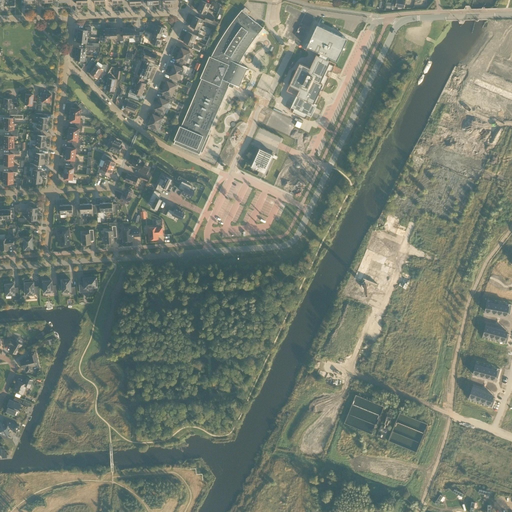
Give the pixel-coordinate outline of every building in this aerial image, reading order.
[(199,5),(208,9),(210,4),(201,0),(199,5)] [(206,14),(208,9),(199,5),(197,10),(206,14)] [(459,24),(463,23),(471,8),(469,5),(465,5),(458,20),(459,24)] [(242,10),(248,16),(251,12),(245,7),(242,10)] [(475,20),(476,22),(479,20),(485,8),(484,7),(482,7),(475,20)] [(256,22),(248,16),(242,10),(241,10),(236,16),(232,22),(228,28),(223,34),(219,41),(218,43),(214,50),(211,57),(209,56),(200,78),(202,79),(209,82),(207,85),(210,86),(211,84),(217,87),(220,87),(220,86),(227,89),(228,86),(232,87),(233,84),(238,86),(246,67),(238,64),(241,59),(244,53),(248,47),(252,41),(257,35),(263,28),(256,22)] [(192,21),(201,25),(203,20),(195,16),(192,21)] [(199,30),(201,25),(192,21),(190,26),(199,30)] [(154,34),(160,36),(161,33),(164,34),(164,32),(165,32),(166,28),(165,28),(157,25),(154,34)] [(78,36),(87,37),(88,33),(91,33),(91,27),(85,27),(85,30),(79,29),(78,29),(78,33),(78,36)] [(135,33),(135,27),(129,28),(129,38),(135,37),(135,40),(138,40),(138,33),(135,33)] [(105,38),(111,38),(111,28),(105,29),(105,35),(102,35),(102,41),(106,41),(105,38)] [(120,41),(120,34),(117,34),(117,28),(111,28),(111,38),(117,38),(117,41),(120,41)] [(123,38),(129,38),(129,28),(123,28),(123,34),(120,34),(120,41),(124,41),(123,38)] [(194,40),(195,38),(196,35),(188,32),(186,37),(194,40)] [(159,39),(160,36),(154,34),(150,43),(159,46),(160,46),(161,42),(161,40),(159,39)] [(296,70),(289,85),(299,90),(296,95),(295,97),(291,107),(294,108),(292,112),(299,116),(302,117),(305,119),(306,119),(308,114),(311,116),(311,115),(315,107),(320,96),(318,95),(320,90),(323,91),(329,77),(326,76),(329,71),(331,72),(334,66),(329,63),(331,59),(337,61),(342,50),(311,35),(303,52),(308,54),(314,57),(310,68),(299,63),(296,70)] [(87,42),(87,37),(78,36),(78,38),(77,38),(77,42),(78,42),(86,43),(85,45),(95,46),(99,47),(99,44),(87,42)] [(192,46),(194,40),(186,37),(184,42),(192,46)] [(94,51),(95,46),(85,45),(85,48),(77,47),(76,47),(76,51),(76,53),(85,54),(86,52),(88,52),(88,50),(94,51)] [(179,53),(188,57),(190,52),(188,51),(189,48),(183,46),(182,48),(181,48),(179,53)] [(144,57),(154,60),(156,55),(150,52),(151,50),(144,47),(143,50),(146,51),(144,57)] [(186,63),(188,57),(179,53),(176,59),(177,59),(176,62),(183,65),(184,62),(186,63)] [(150,63),(142,59),(139,67),(150,72),(152,66),(151,66),(149,65),(150,63)] [(182,68),(183,65),(176,62),(175,65),(174,64),(172,70),(181,74),(183,68),(182,68)] [(103,64),(101,68),(96,64),(90,73),(97,78),(102,71),(106,72),(107,65),(103,64)] [(148,77),(150,72),(139,67),(136,75),(144,78),(145,76),(147,76),(148,77)] [(178,79),(181,74),(172,70),(169,75),(170,76),(169,79),(176,81),(175,81),(176,78),(178,79)] [(143,89),(146,84),(143,83),(144,80),(135,77),(133,81),(136,83),(135,86),(143,89)] [(104,88),(105,89),(106,89),(106,90),(114,91),(116,79),(108,78),(107,86),(106,86),(105,86),(104,86),(104,87),(104,88)] [(178,83),(176,81),(169,79),(168,81),(167,81),(164,86),(174,90),(176,85),(177,85),(178,83)] [(220,105),(227,89),(220,86),(220,87),(217,87),(211,84),(210,86),(207,85),(209,82),(202,79),(181,126),(180,125),(174,139),(175,140),(174,143),(199,154),(200,152),(202,152),(210,135),(208,134),(220,105)] [(141,95),(143,89),(135,86),(134,90),(130,89),(129,94),(134,96),(135,93),(141,95)] [(173,100),(174,98),(172,98),(173,96),(171,96),(174,90),(164,86),(162,92),(163,92),(162,95),(173,100)] [(42,102),(51,103),(51,94),(43,93),(43,97),(39,97),(38,105),(42,105),(42,102)] [(34,95),(26,94),(25,104),(30,105),(29,108),(36,109),(37,101),(33,101),(34,95)] [(171,105),(173,100),(162,95),(161,98),(160,97),(157,103),(167,107),(168,103),(171,105)] [(125,109),(135,113),(138,105),(128,101),(129,98),(126,97),(123,103),(127,105),(125,109)] [(17,102),(11,102),(11,98),(4,98),(4,103),(5,103),(5,108),(17,108),(17,102)] [(70,114),(80,115),(81,108),(76,102),(73,104),(77,108),(71,108),(70,114)] [(163,115),(167,107),(157,103),(155,108),(156,109),(155,111),(163,115)] [(163,119),(164,116),(155,111),(154,114),(153,114),(150,119),(159,123),(162,118),(163,119)] [(42,114),(37,113),(36,113),(35,116),(39,117),(39,122),(48,123),(48,118),(42,117),(42,114)] [(80,120),(80,115),(70,114),(70,121),(75,122),(75,125),(82,125),(83,120),(80,120)] [(157,128),(159,123),(150,119),(148,125),(149,125),(148,128),(157,132),(158,129),(157,128)] [(47,129),(48,123),(39,122),(38,125),(36,125),(36,128),(34,127),(34,131),(40,132),(41,128),(47,129)] [(14,129),(14,123),(4,123),(4,129),(11,129),(11,132),(18,133),(18,129),(14,129)] [(82,131),(82,125),(75,125),(75,128),(69,127),(68,134),(78,135),(79,131),(82,131)] [(40,135),(40,132),(34,131),(33,134),(37,135),(37,140),(46,141),(46,136),(40,135)] [(17,136),(18,133),(11,132),(11,136),(4,135),(4,141),(14,141),(14,136),(17,136)] [(78,139),(78,135),(68,134),(68,140),(73,141),(73,144),(74,144),(80,145),(81,139),(78,139)] [(110,149),(119,153),(122,146),(121,145),(122,142),(111,138),(109,143),(112,145),(110,149)] [(45,147),(46,141),(37,140),(36,145),(32,144),(32,149),(38,149),(39,146),(45,147)] [(19,151),(18,151),(18,147),(18,145),(14,145),(14,141),(4,141),(4,147),(10,147),(10,150),(19,151)] [(80,148),(80,145),(74,144),(73,148),(67,147),(66,153),(71,154),(75,154),(76,151),(79,152),(80,148)] [(263,172),(265,173),(273,155),(259,148),(250,166),(259,170),(263,172)] [(38,153),(38,149),(32,149),(31,152),(33,152),(33,155),(35,156),(35,158),(44,159),(45,154),(38,153)] [(19,154),(19,151),(10,150),(10,154),(4,153),(4,159),(14,159),(14,154),(19,154)] [(75,158),(75,154),(71,154),(66,153),(66,159),(72,160),(72,164),(73,164),(78,164),(79,164),(80,161),(78,161),(79,158),(75,158)] [(104,164),(113,168),(115,163),(110,161),(112,157),(104,154),(101,160),(105,161),(104,164)] [(43,165),(44,159),(35,158),(34,164),(30,163),(30,167),(36,167),(37,164),(43,165)] [(144,162),(134,158),(131,165),(139,168),(138,171),(146,175),(149,168),(143,166),(144,162)] [(77,170),(78,164),(73,164),(72,164),(71,167),(65,166),(64,173),(73,173),(74,170),(77,170)] [(111,173),(113,168),(104,164),(103,167),(100,166),(98,172),(104,174),(105,171),(111,173)] [(73,177),(73,173),(64,173),(64,179),(70,179),(70,182),(76,183),(77,177),(73,177)] [(134,176),(134,177),(128,174),(125,181),(135,185),(138,177),(134,176)] [(167,189),(172,179),(166,176),(164,180),(161,179),(156,189),(162,192),(164,187),(167,189)] [(13,183),(13,177),(3,177),(3,183),(10,183),(10,187),(17,187),(17,183),(13,183)] [(182,193),(192,197),(194,192),(191,190),(193,186),(182,181),(179,188),(183,190),(182,193)] [(132,191),(126,189),(124,194),(122,194),(119,200),(129,204),(131,197),(130,197),(132,191)] [(151,206),(157,209),(162,199),(159,198),(161,194),(154,190),(150,200),(153,202),(151,206)] [(106,203),(106,212),(118,211),(117,204),(112,204),(112,202),(106,203)] [(86,204),(86,213),(96,213),(96,205),(92,205),(92,203),(86,204)] [(96,213),(106,212),(106,203),(100,203),(100,204),(96,205),(96,213)] [(66,205),(66,214),(73,214),(76,214),(75,206),(72,206),(72,204),(66,205)] [(80,213),(86,213),(86,204),(80,204),(80,206),(77,206),(77,215),(80,215),(80,213)] [(57,215),(66,214),(66,205),(60,205),(60,207),(57,207),(57,215)] [(5,209),(5,219),(11,219),(11,218),(14,218),(14,207),(10,207),(10,209),(5,209)] [(182,219),(184,213),(175,209),(173,212),(169,209),(166,215),(174,219),(176,216),(182,219)] [(187,217),(196,221),(199,215),(195,213),(194,215),(189,213),(187,217)] [(386,214),(380,228),(402,237),(404,230),(392,225),(395,218),(386,214)] [(117,234),(116,226),(112,226),(112,231),(104,232),(105,238),(103,238),(103,243),(114,242),(113,235),(117,234)] [(149,239),(158,239),(158,238),(157,235),(163,234),(162,227),(157,227),(148,227),(148,228),(149,239)] [(61,239),(61,246),(69,245),(68,234),(69,234),(69,228),(63,228),(63,234),(59,234),(60,239),(61,239)] [(90,237),(94,236),(93,229),(89,230),(90,234),(82,234),(82,244),(91,244),(90,237)] [(131,229),(122,229),(123,241),(132,241),(132,237),(140,236),(139,230),(132,230),(131,229)] [(0,240),(1,251),(9,250),(8,246),(14,246),(14,238),(8,239),(8,238),(5,238),(5,234),(0,234),(0,240)] [(23,237),(24,249),(33,248),(32,236),(23,237)] [(370,288),(384,293),(393,268),(384,265),(386,259),(396,262),(399,254),(387,250),(385,256),(363,248),(358,260),(353,273),(358,275),(357,278),(372,283),(370,288)] [(408,284),(411,276),(405,273),(402,282),(408,284)] [(86,287),(97,287),(96,277),(83,278),(84,282),(79,282),(79,292),(80,292),(86,291),(86,287)] [(71,287),(70,279),(62,280),(63,291),(71,291),(71,294),(76,294),(75,286),(75,287),(71,287)] [(52,285),(52,280),(43,281),(44,292),(52,291),(52,292),(56,292),(56,285),(55,285),(56,285),(52,285)] [(34,295),(34,294),(39,294),(39,286),(38,286),(34,287),(33,282),(25,282),(26,294),(31,294),(31,295),(32,296),(34,296),(34,295)] [(14,283),(5,284),(6,295),(14,294),(14,296),(19,295),(18,287),(14,287),(14,283)] [(485,325),(482,335),(488,336),(491,327),(485,325)] [(491,327),(488,336),(494,338),(496,328),(491,327)] [(501,330),(498,339),(504,341),(504,340),(505,338),(505,336),(506,333),(507,331),(501,330)] [(12,347),(10,350),(16,354),(22,345),(15,341),(10,338),(7,343),(12,347)] [(37,356),(35,351),(29,352),(30,357),(29,357),(29,358),(21,360),(23,368),(26,368),(27,371),(33,370),(32,366),(35,366),(34,361),(36,361),(35,357),(37,356)] [(475,364),(472,373),(478,375),(481,366),(475,364)] [(18,381),(14,390),(18,392),(19,393),(20,394),(22,393),(22,394),(26,386),(29,387),(32,380),(27,377),(24,383),(18,381)] [(472,387),(469,397),(474,399),(477,389),(472,387)] [(477,389),(474,399),(479,400),(482,391),(477,389)] [(482,391),(479,400),(484,402),(487,393),(482,391)] [(487,393),(484,402),(489,404),(490,402),(491,399),(492,397),(493,395),(487,393)] [(6,411),(14,415),(16,410),(18,410),(20,404),(21,400),(15,397),(13,401),(9,399),(7,404),(9,404),(6,411)] [(1,421),(0,424),(0,432),(7,436),(10,429),(16,431),(19,425),(7,420),(5,423),(1,421)] [(376,436),(384,439),(388,428),(381,425),(376,436)] [(449,433),(447,441),(461,445),(463,441),(454,438),(455,435),(449,433)] [(468,439),(464,453),(473,455),(475,447),(471,446),(473,440),(468,439)] [(497,453),(495,457),(498,458),(510,462),(511,455),(511,453),(504,451),(503,455),(497,453)] [(442,461),(440,467),(448,469),(452,454),(448,453),(445,462),(442,461)] [(453,470),(462,472),(462,469),(468,471),(469,466),(455,462),(453,468),(453,470)] [(494,462),(492,467),(495,469),(493,477),(497,479),(498,476),(502,464),(494,462)] [(511,474),(504,472),(501,480),(510,483),(511,480),(511,479),(511,474)] [(454,489),(453,492),(462,497),(464,494),(454,489)] [(440,494),(434,503),(437,505),(443,496),(440,494)]
